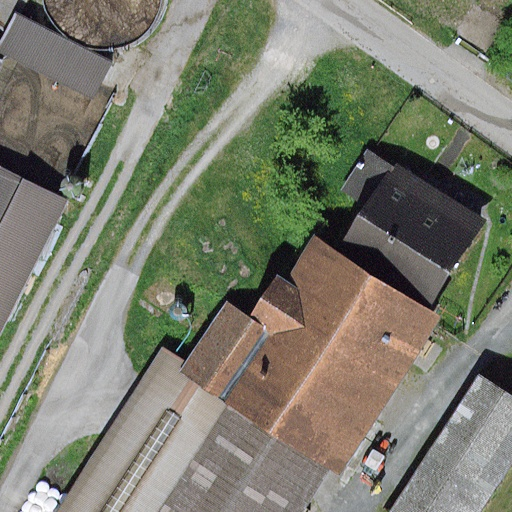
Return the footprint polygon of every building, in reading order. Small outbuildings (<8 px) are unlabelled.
[(109,61),(15,11),(0,40),(0,45),(92,94),(109,61)] [(482,224),(369,151),(349,182),(369,195),(335,248),(429,307),(482,224)] [(0,344),(71,201),(0,166),(0,344)] [(162,357),(65,511),(304,511),(330,471),(343,478),(444,316),(429,307),(335,248),(316,237),(289,281),(279,275),(253,317),(230,303),(187,372),(162,357)] [(173,320),(176,322),(179,323),(182,322),(185,321),(188,319),(189,316),(190,313),(189,310),(188,307),(185,305),(183,303),(179,303),(176,304),(174,305),(171,308),(170,311),(170,314),(171,317),(173,320)] [(484,511),(511,468),(511,398),(482,380),(398,511),(484,511)]
